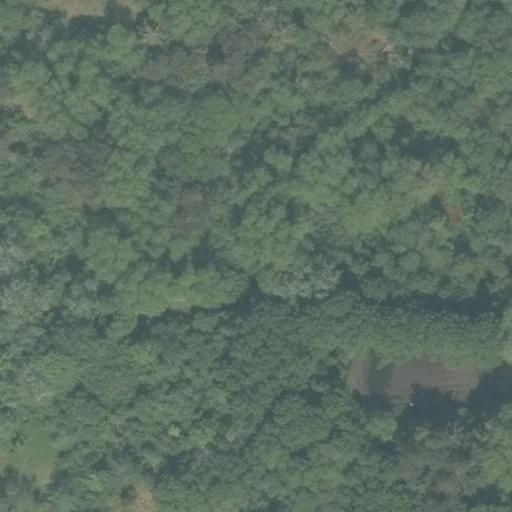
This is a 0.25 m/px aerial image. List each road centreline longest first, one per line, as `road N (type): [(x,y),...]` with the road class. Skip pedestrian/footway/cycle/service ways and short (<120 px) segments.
road 1 (track): [(0,302),(238,334),(511,326)]
road 2 (unknown): [(167,0),(159,8),(153,88),(141,110),(69,136),(0,117)]
